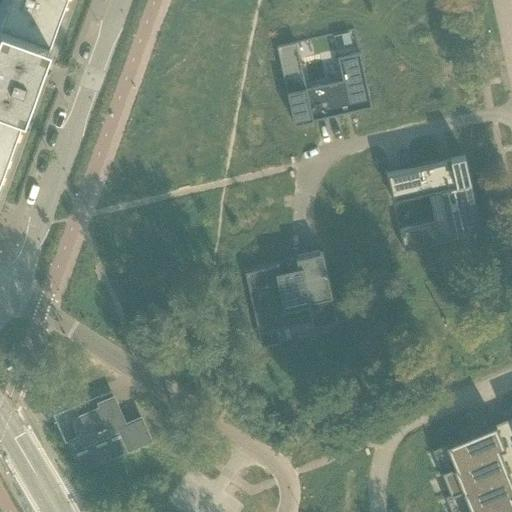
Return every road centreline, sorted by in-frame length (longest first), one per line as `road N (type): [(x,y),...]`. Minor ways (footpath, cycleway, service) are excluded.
road 1 (unclassified): [(286,511),(289,493),(277,466),(14,290)]
road 2 (tertiary): [(14,290),(117,0)]
road 3 (residential): [(374,511),(377,468),(396,434),(511,383)]
